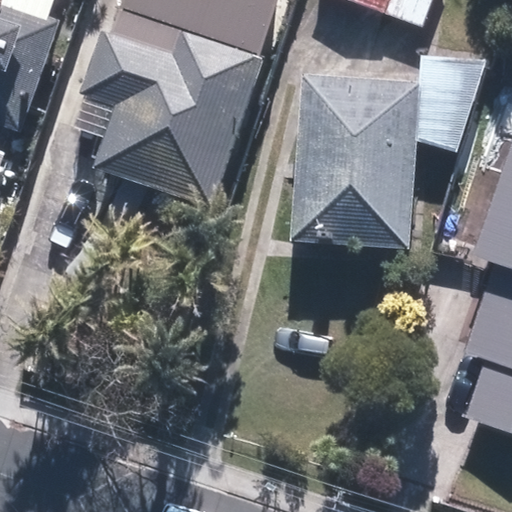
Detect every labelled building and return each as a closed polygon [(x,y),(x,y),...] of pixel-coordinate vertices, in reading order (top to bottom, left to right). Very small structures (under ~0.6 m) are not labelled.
[(0,0),(0,121),(24,130),(64,18),(11,0),(0,0)] [(217,206),(289,0),(125,0),(92,93),(124,104),(102,166),(217,206)] [(357,0),(427,26),(436,0),(357,0)] [(427,79),(309,71),(298,240),(417,247),(427,79)] [(0,181),(11,149),(0,145),(0,181)] [(511,263),(511,169),(484,254),(511,263)] [(511,283),(500,279),(474,345),(497,353),(475,410),(511,424),(511,283)]
